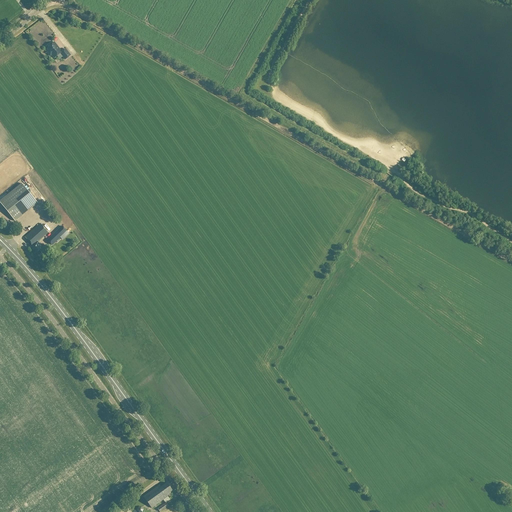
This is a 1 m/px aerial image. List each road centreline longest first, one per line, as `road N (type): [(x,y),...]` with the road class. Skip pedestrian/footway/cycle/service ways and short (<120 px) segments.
road 1 (track): [(62,0),(511,262)]
road 2 (unknown): [(310,0),(278,57),(271,82),(277,96),(511,246)]
road 3 (primary): [(209,511),(0,240)]
road 4 (unclassified): [(193,511),(0,258)]
